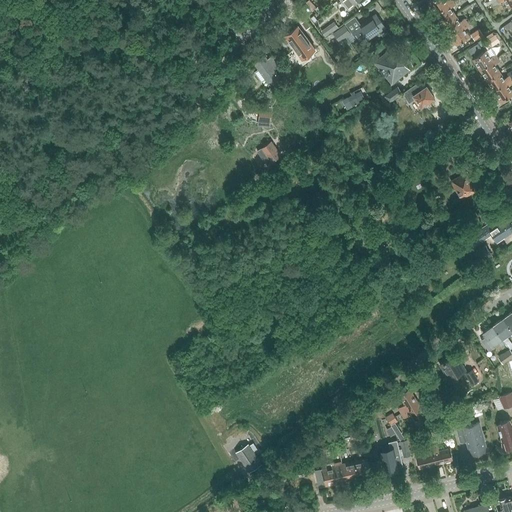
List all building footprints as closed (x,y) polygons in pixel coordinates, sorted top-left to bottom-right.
[(431,0),(429,1),(436,13),(453,1),(452,0),(447,0),(446,1),(445,0),(431,0)] [(453,1),(436,13),(443,23),(455,15),(450,8),(455,5),(453,1)] [(376,14),(355,30),(364,42),(385,27),(376,14)] [(455,15),(443,23),(444,24),(450,34),(467,22),(465,19),(460,22),(455,15)] [(328,26),(321,31),(325,36),(332,32),(338,27),(334,22),(328,26)] [(467,22),(450,34),(457,44),(469,36),(464,29),(469,26),(467,22)] [(284,35),(301,58),(315,48),(298,25),(284,35)] [(333,33),(339,41),(350,33),(344,25),(333,33)] [(470,34),(474,41),(483,35),(479,28),(470,34)] [(495,34),(483,43),(486,48),(499,40),(495,34)] [(478,43),(467,49),(470,54),(481,48),(478,43)] [(374,62),(392,84),(409,69),(392,48),(374,62)] [(473,58),(480,69),(497,58),(495,55),(490,58),(485,50),(473,58)] [(264,55),(254,62),(258,69),(255,71),(262,81),(265,78),(268,83),(279,75),(274,69),(279,66),(272,55),(267,59),(264,55)] [(480,69),(487,80),(499,72),(495,65),(500,61),(497,58),(480,69)] [(487,80),(494,90),(511,79),(511,78),(511,72),(511,71),(506,74),(508,76),(504,79),(499,72),(487,80)] [(511,80),(511,79),(494,90),(501,101),(511,93),(511,80)] [(417,83),(402,93),(403,94),(409,103),(404,106),(416,123),(429,114),(422,105),(428,101),(429,102),(431,102),(433,101),(434,99),(433,98),(434,97),(426,86),(421,90),(417,83)] [(389,103),(402,93),(398,87),(385,96),(389,103)] [(348,97),(342,100),(347,110),(353,108),(360,104),(359,101),(364,98),(360,91),(355,94),(354,91),(351,93),(352,95),(348,97)] [(259,111),(258,120),(270,121),(271,112),(259,111)] [(271,141),(257,151),(267,165),(281,155),(271,141)] [(421,159),(425,165),(442,155),(438,149),(421,159)] [(458,193),(461,198),(476,191),(466,173),(451,182),(457,193),(458,193)] [(490,230),(497,240),(511,230),(511,220),(509,217),(490,230)] [(490,253),(485,245),(475,251),(480,259),(490,253)] [(472,284),(479,279),(476,274),(468,278),(472,284)] [(511,311),(503,318),(511,331),(511,311)] [(503,318),(493,326),(502,338),(505,343),(509,349),(510,349),(511,347),(511,344),(510,341),(506,335),(511,331),(503,318)] [(486,337),(482,341),(489,350),(493,347),(492,346),(498,341),(501,345),(505,343),(502,338),(493,326),(483,333),(486,337)] [(511,352),(510,349),(509,349),(498,358),(503,364),(511,357),(511,352)] [(440,364),(450,380),(465,371),(456,355),(440,364)] [(466,373),(473,385),(478,382),(471,371),(466,373)] [(398,408),(402,414),(418,404),(409,389),(399,395),(405,404),(398,408)] [(499,398),(504,408),(511,404),(511,392),(500,396),(499,398)] [(418,404),(402,414),(405,419),(411,415),(417,424),(424,420),(427,418),(418,404)] [(386,417),(388,421),(395,417),(393,413),(386,417)] [(395,417),(388,421),(391,425),(392,424),(398,421),(395,417)] [(424,420),(417,424),(420,429),(427,425),(424,420)] [(502,449),(505,452),(509,449),(510,447),(511,446),(511,425),(509,420),(501,422),(497,426),(501,439),(502,449)] [(466,440),(471,455),(486,451),(478,423),(464,427),(463,425),(456,427),(460,442),(466,440)] [(433,429),(439,437),(445,432),(438,424),(433,429)] [(351,429),(353,437),(361,434),(358,426),(351,429)] [(433,433),(432,426),(423,428),(424,435),(433,433)] [(402,433),(397,436),(400,441),(406,438),(402,433)] [(436,464),(431,445),(437,444),(437,443),(436,443),(435,441),(430,442),(429,438),(426,439),(427,442),(426,443),(426,445),(425,446),(427,454),(416,457),(419,468),(436,464)] [(399,448),(397,440),(388,443),(389,450),(379,452),(383,472),(398,469),(398,466),(403,465),(401,457),(399,448)] [(399,442),(402,453),(409,451),(407,440),(399,442)] [(235,453),(249,473),(262,464),(248,444),(235,453)] [(439,451),(437,444),(431,445),(436,464),(453,460),(450,448),(439,451)] [(328,445),(322,447),(323,453),(330,451),(328,445)] [(367,458),(344,463),(348,481),(371,476),(367,458)] [(309,461),(302,462),(304,474),(311,472),(309,461)] [(348,481),(344,463),(342,464),(342,462),(334,464),(333,462),(324,464),(325,467),(321,468),(326,486),(348,481)] [(511,511),(511,495),(498,500),(502,510),(498,511),(511,511)] [(464,511),(495,511),(493,511),(488,511),(487,503),(464,510),(464,511)]
